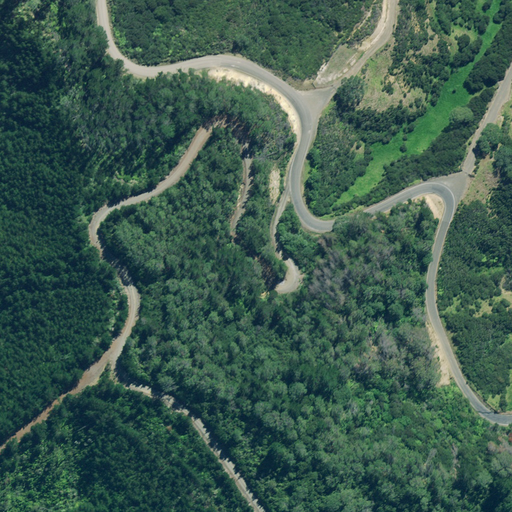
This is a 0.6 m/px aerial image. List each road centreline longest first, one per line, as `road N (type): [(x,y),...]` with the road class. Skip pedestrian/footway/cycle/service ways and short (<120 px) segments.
road 1 (track): [(279,212),(274,239),(301,280),(287,293),(237,251),(234,213),(254,181),(250,150),(224,121),(189,155),(177,185),(100,223),(137,313),(110,355),(130,384),(177,401),(224,451),(261,511)]
road 2 (tertiary): [(101,0),(108,44),(125,65),(161,71),(228,61),(292,96),(306,125),(295,190),(313,223),(338,225),(423,188),(445,192),(449,209),(430,278),(434,318),(471,397),(494,418),(511,419)]
road 3 (track): [(393,0),(385,38),(302,110)]
